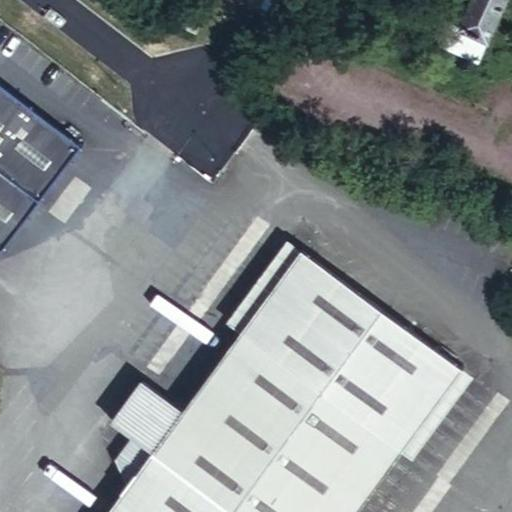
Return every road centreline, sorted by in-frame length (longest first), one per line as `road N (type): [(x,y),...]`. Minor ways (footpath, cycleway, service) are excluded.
road 1 (unknown): [(177,89),(229,143),(412,286),(469,342),(511,403)]
road 2 (unknown): [(11,511),(69,368),(71,321),(64,290),(41,298),(0,277)]
road 3 (unclassified): [(52,0),(177,89),(213,60),(248,0)]
road 4 (unknown): [(0,72),(135,177)]
